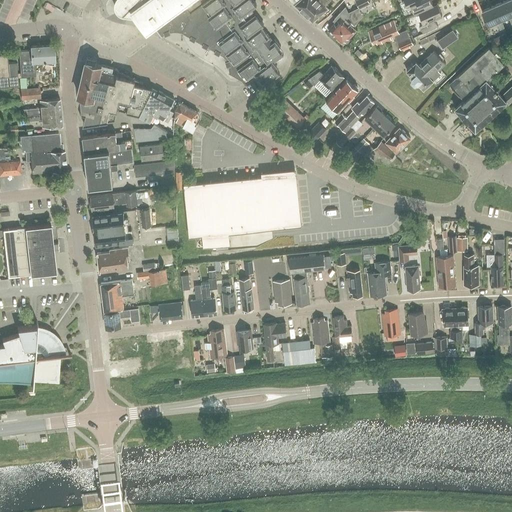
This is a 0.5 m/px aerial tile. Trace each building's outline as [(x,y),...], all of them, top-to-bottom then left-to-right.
[(117,5),(117,6),(118,6),(118,7),(118,8),(119,8),(119,9),(120,10),(121,11),(122,11),(122,12),(123,12),(124,12),(124,13),(125,13),(126,13),(127,13),(129,13),(131,13),(134,14),(137,14),(140,15),(142,15),(144,16),(148,18),(150,20),(153,22),(155,24),(153,25),(153,26),(188,0),(118,0),(118,1),(118,2),(118,3),(117,3),(117,4),(117,5)] [(186,7),(168,20),(156,30),(162,37),(162,36),(165,33),(169,32),(173,31),(177,31),(182,32),(224,55),(226,59),(228,62),(228,65),(229,69),(230,73),(229,72),(228,73),(244,81),(254,74),(259,80),(261,78),(266,85),(280,75),(275,68),(277,66),(274,63),(283,55),(278,48),(280,47),(275,40),(273,42),(262,26),(264,25),(252,9),(257,6),(252,0),(207,0),(190,13),(186,7)] [(325,5),(329,0),(293,0),(297,3),(295,5),(312,21),(328,8),(325,5)] [(367,0),(354,0),(360,11),(370,6),(367,0)] [(415,15),(433,7),(430,0),(403,0),(406,7),(410,5),(415,15)] [(505,1),(493,6),(500,20),(507,17),(511,24),(511,23),(511,15),(505,1)] [(434,19),(442,16),(437,5),(433,7),(415,15),(418,14),(423,24),(419,26),(423,34),(437,27),(434,19)] [(493,6),(482,11),(488,26),(496,22),(500,29),(504,28),(500,20),(493,6)] [(349,37),(355,30),(350,24),(351,23),(346,18),(348,13),(345,7),(335,18),(336,19),(335,20),(337,22),(329,30),(330,32),(330,33),(330,34),(330,35),(331,36),(332,37),(333,37),(334,37),(335,37),(336,37),(343,43),(344,43),(345,43),(346,43),(347,42),(348,42),(348,41),(349,41),(349,40),(349,39),(349,38),(349,37)] [(377,46),(397,37),(399,43),(397,43),(400,50),(412,44),(410,38),(409,38),(405,30),(399,33),(394,21),(368,33),(373,44),(375,43),(377,46)] [(443,49),(458,38),(453,30),(437,41),(443,49)] [(507,33),(500,36),(503,43),(510,40),(507,33)] [(43,65),(55,66),(53,45),(30,46),(30,51),(19,52),(21,76),(35,75),(34,62),(43,62),(43,65)] [(508,104),(511,100),(511,85),(502,95),(486,79),(504,63),(489,47),(449,83),(464,99),(454,108),(475,131),(486,120),(489,123),(495,117),(493,114),(506,102),(508,104)] [(438,71),(445,63),(433,51),(418,65),(416,62),(406,71),(412,77),(411,81),(414,85),(418,83),(424,89),(440,73),(438,71)] [(6,63),(5,54),(0,54),(0,87),(18,86),(16,62),(6,63)] [(113,89),(116,75),(111,74),(112,68),(112,67),(110,67),(96,63),(97,60),(87,58),(87,60),(78,95),(81,96),(101,101),(103,101),(106,87),(113,89)] [(320,71),(309,79),(309,80),(314,84),(315,85),(320,79),(331,90),(332,90),(338,83),(337,83),(343,76),(338,72),(337,69),(335,67),(333,67),(332,66),(324,75),(320,71)] [(103,101),(101,101),(81,96),(81,99),(80,99),(81,113),(82,112),(85,113),(83,124),(115,119),(115,118),(117,110),(139,116),(153,88),(142,86),(143,84),(144,83),(112,68),(111,74),(116,75),(113,89),(106,87),(103,101)] [(331,90),(320,79),(315,85),(326,96),(331,90)] [(338,112),(358,90),(357,89),(357,87),(355,84),(353,85),(346,79),(326,101),(338,112)] [(309,80),(304,84),(309,89),(314,84),(309,80)] [(40,99),(39,88),(21,90),(22,101),(40,99)] [(153,88),(139,116),(150,122),(150,121),(154,114),(168,122),(174,112),(169,109),(174,99),(153,88)] [(350,127),(374,102),(367,95),(360,103),(358,102),(352,108),(354,110),(347,118),(342,114),(334,122),(345,132),(350,127)] [(281,110),(288,102),(284,98),(276,106),(281,110)] [(40,108),(26,109),(27,116),(60,112),(59,99),(39,101),(40,108)] [(184,119),(190,108),(180,103),(176,111),(175,122),(179,124),(183,126),(186,120),(184,119)] [(375,126),(385,115),(381,111),(382,110),(378,106),(377,107),(376,106),(365,118),(375,126)] [(192,131),(196,125),(194,124),(197,118),(195,117),(198,113),(190,108),(184,119),(186,120),(183,126),(192,131)] [(296,110),(289,118),(298,127),(306,119),(296,110)] [(60,112),(27,116),(27,122),(41,120),(42,127),(62,125),(60,112)] [(384,135),(395,124),(390,120),(391,119),(387,115),(386,116),(385,115),(375,126),(384,135)] [(326,130),(318,122),(310,131),(318,138),(326,130)] [(151,128),(134,128),(136,141),(170,138),(172,135),(154,124),(151,128)] [(343,136),(347,140),(355,131),(350,127),(343,136)] [(397,152),(410,138),(405,133),(405,131),(403,129),(401,129),(400,128),(386,142),(397,152)] [(328,138),(333,143),(340,137),(334,132),(328,138)] [(28,136),(20,137),(21,152),(25,152),(26,162),(31,161),(32,173),(62,171),(67,170),(65,150),(60,151),(60,148),(59,144),(58,133),(33,135),(33,136),(32,136),(28,136)] [(85,152),(132,147),(133,147),(132,140),(125,141),(123,141),(122,134),(116,134),(116,133),(83,137),(85,152)] [(381,141),(374,148),(390,159),(395,154),(381,141)] [(165,156),(163,143),(141,145),(142,159),(165,156)] [(369,144),(361,153),(365,157),(374,148),(369,144)] [(0,176),(21,174),(20,160),(18,161),(18,158),(10,159),(9,147),(0,147),(0,176)] [(89,187),(91,187),(114,184),(112,170),(118,169),(118,163),(134,161),(132,147),(85,152),(89,187)] [(173,159),(134,164),(136,176),(174,171),(173,159)] [(288,174),(184,184),(190,235),(203,234),(204,245),(224,243),(223,232),(301,224),(300,212),(292,212),(288,174)] [(113,193),(90,196),(92,212),(115,209),(114,205),(126,203),(126,207),(138,205),(136,191),(113,193)] [(151,226),(149,208),(140,209),(142,227),(151,226)] [(97,243),(139,238),(135,209),(93,214),(97,243)] [(3,229),(8,276),(30,274),(56,271),(54,250),(60,249),(59,243),(53,244),(51,224),(25,227),(3,229)] [(409,235),(412,225),(407,224),(405,230),(404,234),(409,235)] [(177,227),(166,228),(168,243),(178,242),(177,227)] [(459,237),(458,237),(458,251),(468,250),(467,237),(466,237),(466,235),(459,235),(459,237)] [(493,240),(494,254),(504,254),(503,240),(493,240)] [(417,244),(398,245),(400,261),(410,260),(409,254),(418,254),(417,244)] [(109,253),(97,255),(99,272),(128,268),(127,260),(130,259),(128,248),(109,250),(109,253)] [(445,257),(447,286),(456,285),(453,255),(448,256),(447,250),(440,250),(440,257),(445,257)] [(345,253),(336,253),(337,265),(346,264),(345,253)] [(464,254),(465,285),(478,285),(478,265),(474,265),(474,254),(464,254)] [(503,284),(502,254),(494,254),(494,267),(491,267),(491,269),(490,270),(490,273),(491,275),(492,284),(503,284)] [(309,256),(289,259),(291,273),(293,273),(297,304),(310,303),(308,292),(310,291),(309,287),(308,286),(307,277),(305,277),(305,272),(325,269),(324,255),(316,256),(309,256)] [(439,287),(447,286),(445,257),(440,257),(436,257),(439,287)] [(253,261),(244,262),(245,274),(254,273),(253,261)] [(389,262),(376,263),(377,273),(368,274),(371,296),(386,294),(384,274),(390,273),(389,262)] [(237,275),(236,263),(228,264),(229,276),(237,275)] [(155,264),(143,266),(144,272),(156,271),(155,264)] [(407,290),(420,289),(418,266),(405,267),(407,290)] [(166,270),(156,271),(144,272),(137,273),(138,280),(150,278),(151,286),(167,283),(166,270)] [(360,270),(348,271),(348,278),(346,278),(347,286),(349,286),(350,293),(353,293),(353,297),(362,295),(360,270)] [(190,289),(188,275),(181,276),(183,290),(190,289)] [(210,298),(210,289),(217,289),(216,278),(209,279),(209,282),(201,282),(201,292),(202,291),(204,315),(217,314),(215,298),(210,298)] [(251,288),(250,288),(249,278),(240,279),(243,309),(254,308),(251,288)] [(134,295),(132,279),(101,283),(104,311),(123,309),(123,308),(124,308),(123,299),(126,299),(126,296),(134,295)] [(234,291),(231,292),(230,279),(217,281),(219,293),(222,293),(224,310),(236,309),(234,291)] [(279,306),(292,304),(289,280),(273,282),(275,303),(278,303),(279,306)] [(201,292),(201,282),(200,281),(194,281),(196,300),(191,300),(192,317),(204,315),(202,291),(201,292)] [(183,318),(181,303),(159,305),(161,321),(183,318)] [(481,345),(481,337),(480,334),(484,334),(484,329),(485,329),(485,322),(493,322),(492,306),(478,307),(479,323),(475,323),(475,334),(471,334),(471,346),(481,346),(481,345)] [(511,323),(511,314),(511,306),(498,307),(499,335),(497,335),(497,345),(510,345),(509,335),(509,323),(511,323)] [(140,321),(138,308),(104,313),(106,328),(121,326),(120,318),(130,316),(131,322),(140,321)] [(451,339),(456,339),(455,308),(443,309),(443,326),(451,326),(451,331),(450,331),(451,339)] [(456,339),(462,338),(462,325),(468,325),(468,308),(455,308),(456,339)] [(385,311),(386,314),(383,314),(385,336),(400,334),(397,310),(385,311)] [(427,334),(426,322),(424,323),(423,312),(409,314),(411,335),(427,334)] [(336,337),(333,337),(334,348),(335,348),(335,349),(340,349),(341,349),(341,346),(347,346),(346,342),(352,341),(351,335),(352,335),(351,326),(348,326),(347,320),(344,321),(343,316),(333,317),(336,337)] [(314,344),(325,343),(330,342),(327,321),(324,321),(324,318),(314,319),(315,322),(311,323),(314,344)] [(0,380),(5,380),(19,381),(32,382),(32,389),(33,389),(34,377),(55,378),(56,357),(56,356),(71,354),(71,353),(62,354),(61,351),(58,344),(59,343),(54,337),(48,332),(47,333),(40,331),(37,330),(37,321),(36,321),(36,325),(35,325),(17,327),(19,333),(2,339),(4,345),(0,345),(0,380)] [(285,324),(277,324),(276,323),(264,325),(266,346),(267,361),(274,360),(273,350),(279,349),(278,337),(286,336),(285,324)] [(227,356),(224,329),(211,331),(211,335),(208,335),(209,343),(210,349),(211,358),(227,356)] [(253,349),(251,330),(237,332),(239,350),(253,349)] [(447,337),(435,337),(435,350),(448,349),(447,337)] [(316,362),(315,353),(315,348),(314,347),(310,348),(309,340),(296,341),(298,364),(316,362)] [(296,341),(282,343),(285,365),(298,364),(296,341)] [(433,342),(416,343),(417,354),(434,352),(433,342)] [(393,355),(406,354),(406,345),(393,346),(393,355)] [(232,356),(224,357),(226,372),(234,371),(232,356)] [(214,364),(206,365),(207,372),(215,371),(214,364)]
